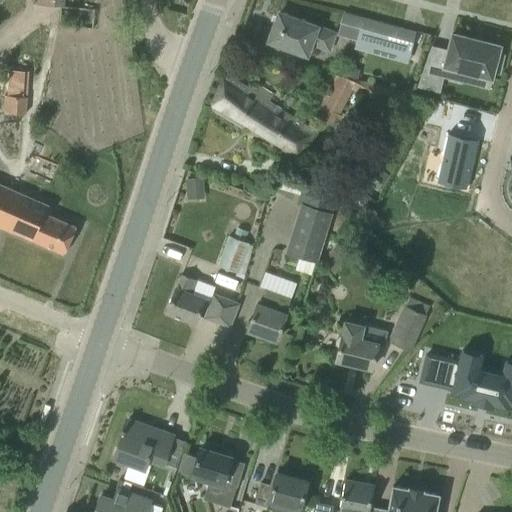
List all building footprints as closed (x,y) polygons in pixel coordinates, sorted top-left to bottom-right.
[(328,50),(334,34),(279,13),(269,41),(306,55),(310,43),(328,50)] [(344,14),(338,36),(356,41),(354,48),(407,63),(415,33),(344,14)] [(431,47),(417,87),(437,92),(441,76),(461,81),(463,72),(491,79),(493,71),(499,73),(504,55),(498,54),(500,46),(452,34),(447,51),(431,47)] [(28,97),(25,97),(27,73),(10,72),(9,96),(4,95),(3,112),(27,114),(28,97)] [(335,74),(313,117),(333,127),(352,90),(372,100),(404,107),(407,93),(408,93),(357,80),(335,74)] [(207,107),(302,162),(317,133),(268,102),(272,96),(259,87),(254,94),(226,75),(207,107)] [(447,133),(436,182),(465,189),(477,140),(447,133)] [(339,189),(369,213),(377,203),(371,198),(377,190),(388,176),(375,166),(364,180),(353,185),(347,180),(339,189)] [(187,197),(204,196),(203,177),(186,177),(187,197)] [(300,203),(286,251),(314,259),(332,199),(304,179),(297,203),(300,203)] [(52,207),(0,184),(0,226),(64,254),(76,228),(48,215),(52,207)] [(402,198),(384,200),(387,222),(426,217),(423,195),(402,198)] [(227,237),(217,266),(237,274),(248,245),(227,237)] [(331,272),(346,254),(334,242),(319,259),(331,272)] [(197,280),(192,279),(181,274),(166,313),(195,324),(204,299),(191,295),(197,280)] [(291,299),(263,289),(258,304),(257,304),(247,331),(276,341),(286,314),(285,314),(291,299)] [(230,328),(240,303),(213,293),(203,318),(230,328)] [(410,349),(429,305),(410,296),(405,306),(390,340),(410,349)] [(336,350),(338,350),(336,360),(372,369),(377,345),(384,346),(387,331),(364,326),(364,327),(345,323),(341,337),(340,336),(338,337),(337,339),(336,340),(335,342),(335,343),(335,345),(335,347),(336,348),(336,350)] [(428,353),(421,381),(425,382),(453,388),(452,392),(461,394),(461,396),(474,399),(474,402),(493,406),(493,404),(507,407),(507,405),(511,406),(511,362),(506,361),(502,375),(479,370),(482,356),(462,351),(459,361),(428,353)] [(163,464),(166,455),(173,436),(127,420),(124,429),(122,428),(121,433),(123,434),(114,458),(144,468),(147,458),(163,464)] [(197,458),(184,454),(178,473),(209,483),(204,500),(229,507),(236,486),(223,482),(231,458),(200,448),(197,458)] [(255,504),(273,509),(284,511),(298,511),(299,511),(307,482),(276,473),(274,482),(262,479),(255,504)] [(373,485),(345,480),(338,511),(368,511),(369,507),(373,485)] [(437,511),(440,497),(438,497),(438,494),(392,485),(387,511),(369,507),(368,511),(437,511)] [(144,511),(148,500),(118,489),(113,501),(100,496),(94,511),(144,511)] [(331,511),(333,505),(315,502),(312,511),(331,511)]
